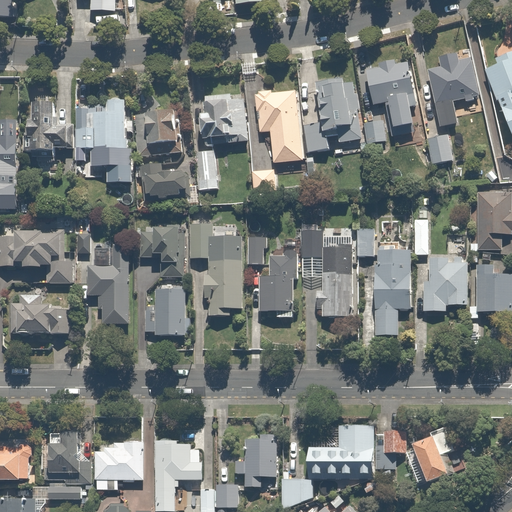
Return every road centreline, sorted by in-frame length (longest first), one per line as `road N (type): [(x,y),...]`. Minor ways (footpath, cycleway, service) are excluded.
road 1 (tertiary): [(0,386),(511,386)]
road 2 (residential): [(448,0),(232,40),(107,52),(0,50)]
